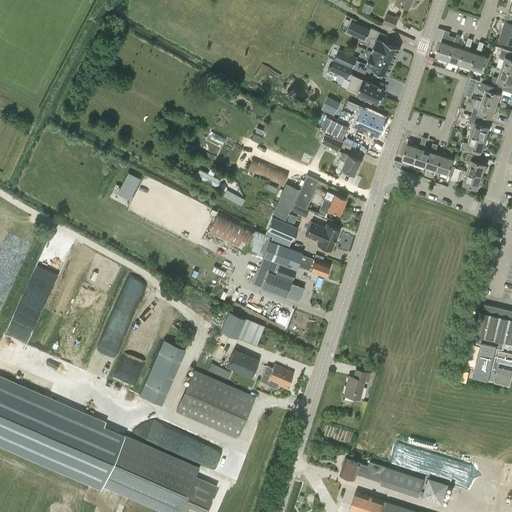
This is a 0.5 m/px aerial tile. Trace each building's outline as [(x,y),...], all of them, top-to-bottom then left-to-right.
[(365,3),(362,11),(369,14),(373,7),(365,3)] [(394,27),(397,18),(386,14),(383,23),(394,27)] [(511,16),(507,15),(506,21),(500,39),(511,43),(511,16)] [(371,30),(352,21),(348,32),(366,40),(371,30)] [(453,45),(455,37),(448,35),(450,31),(445,30),(440,43),(438,49),(436,56),(448,60),(453,45)] [(448,60),(460,63),(464,48),(458,46),(461,35),(456,33),(455,37),(453,45),(448,60)] [(460,63),(471,67),(476,52),(469,50),(473,39),(468,37),(464,48),(460,63)] [(383,41),(383,42),(377,39),(371,52),(393,62),(399,48),(383,41)] [(480,41),(476,52),(471,67),(483,71),(488,56),(480,54),(484,42),(480,41)] [(340,49),(335,59),(354,67),(358,57),(340,49)] [(504,58),(501,68),(511,71),(511,52),(502,50),(500,57),(504,58)] [(371,52),(365,65),(371,68),(371,69),(387,76),(393,62),(371,52)] [(351,73),(354,67),(335,59),(330,69),(349,77),(350,76),(353,77),(348,88),(357,92),(357,93),(379,103),(381,103),(383,98),(382,97),(386,89),(364,78),(364,79),(351,73)] [(511,71),(501,68),(499,77),(494,75),(491,82),(503,86),(504,82),(511,84),(511,71)] [(470,77),(468,85),(473,87),(476,79),(470,77)] [(485,91),(482,100),(497,105),(501,93),(493,91),(494,86),(487,84),(483,82),(482,82),(480,89),(485,91)] [(497,105),(482,100),(479,109),(474,108),(471,115),(483,119),(485,114),(493,117),(497,105)] [(361,114),(356,126),(378,135),(385,118),(366,109),(367,108),(360,105),(357,112),(361,114)] [(274,108),(271,115),(276,118),(280,111),(274,108)] [(474,124),(470,133),(486,138),(490,126),(482,123),(483,119),(471,115),(469,122),(474,124)] [(348,127),(332,119),(326,116),(321,127),(326,130),(343,138),(348,127)] [(260,143),(262,137),(253,133),(250,138),(260,143)] [(322,144),(333,148),(338,151),(342,140),(326,133),(322,144)] [(482,150),(486,138),(470,133),(467,142),(463,141),(460,148),(475,153),(477,148),(482,150)] [(426,166),(426,164),(431,151),(427,150),(428,146),(425,145),(428,138),(423,136),(421,144),(420,144),(419,147),(414,162),(426,166)] [(414,162),(419,147),(412,145),(413,141),(408,140),(402,158),(414,162)] [(433,143),(432,147),(431,151),(426,164),(426,166),(437,169),(442,155),(435,153),(438,145),(433,143)] [(448,173),(452,174),(454,167),(451,166),(453,159),(446,156),(448,153),(443,151),(442,155),(437,169),(448,173)] [(354,174),(361,159),(343,152),(340,159),(346,161),(343,169),(354,174)] [(470,161),(467,170),(482,175),(486,164),(478,161),(479,156),(468,153),(465,160),(470,161)] [(283,185),(289,172),(253,157),(247,170),(283,185)] [(455,166),(454,167),(452,174),(451,178),(456,179),(460,168),(455,166)] [(199,168),(196,175),(216,185),(217,183),(219,181),(219,179),(199,168)] [(478,188),(482,175),(467,170),(463,183),(478,188)] [(128,173),(118,193),(129,199),(139,179),(128,173)] [(306,208),(318,180),(306,175),(300,189),(298,189),(292,202),(306,208)] [(292,202),(298,189),(286,183),(273,214),(285,219),(292,202)] [(267,184),(265,188),(275,192),(277,189),(267,184)] [(226,189),(223,194),(241,204),(244,198),(226,189)] [(334,194),(334,195),(326,191),(324,198),(317,214),(325,217),(328,209),(339,214),(346,199),(334,194)] [(305,217),(308,210),(295,204),(292,211),(305,217)] [(244,251),(254,230),(218,212),(207,232),(244,251)] [(266,229),(280,235),(292,240),(298,227),(272,216),(266,229)] [(330,250),(335,239),(340,229),(326,223),(324,227),(311,221),(305,234),(319,240),(317,244),(330,250)] [(298,265),(302,254),(302,252),(269,239),(263,256),(264,256),(260,268),(258,267),(253,282),(263,286),(262,288),(286,297),(292,282),(298,265)] [(298,265),(310,270),(326,276),(327,271),(329,271),(331,266),(329,265),(330,264),(322,261),(323,257),(316,254),(314,258),(302,254),(298,265)] [(122,293),(136,301),(145,285),(131,277),(122,293)] [(511,313),(511,314),(511,310),(483,303),(481,311),(480,311),(474,334),(477,334),(475,342),(480,344),(472,376),(488,379),(488,378),(494,380),(509,384),(508,389),(511,390),(511,313)] [(236,338),(237,337),(257,344),(264,326),(229,312),(220,331),(236,338)] [(147,380),(140,395),(160,404),(167,389),(184,349),(164,340),(147,380)] [(125,347),(122,357),(147,363),(149,353),(125,347)] [(252,378),(260,360),(234,349),(226,367),(252,378)] [(208,369),(222,376),(228,379),(230,373),(211,363),(208,369)] [(277,388),(279,384),(287,388),(294,372),(274,364),(272,368),(267,366),(260,381),(266,383),(277,388)] [(368,381),(370,373),(356,369),(354,377),(349,376),(344,395),(359,399),(364,380),(368,381)] [(467,378),(468,372),(463,370),(460,381),(466,382),(467,378)] [(237,437),(255,397),(194,371),(176,411),(237,437)] [(0,378),(0,444),(100,488),(102,484),(167,511),(204,511),(215,487),(194,477),(198,468),(124,436),(125,433),(0,378)] [(179,429),(135,413),(128,430),(173,446),(179,429)] [(453,475),(457,455),(393,443),(390,463),(453,475)] [(357,474),(381,481),(381,483),(419,496),(424,478),(370,461),(368,465),(345,458),(340,474),(355,478),(357,474)] [(429,477),(422,497),(442,503),(448,483),(429,477)] [(355,491),(349,510),(354,511),(384,511),(388,502),(355,491)] [(384,511),(419,511),(388,502),(384,511)]
